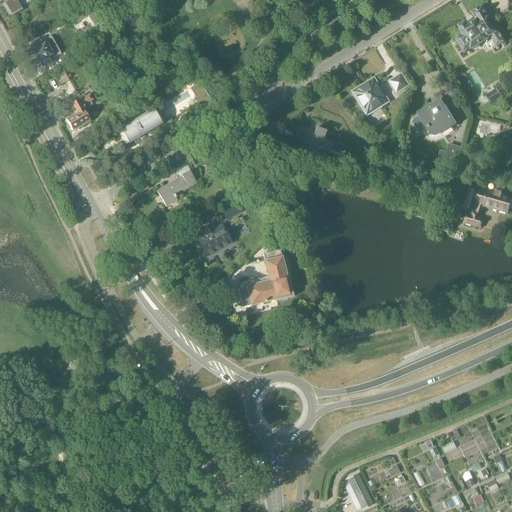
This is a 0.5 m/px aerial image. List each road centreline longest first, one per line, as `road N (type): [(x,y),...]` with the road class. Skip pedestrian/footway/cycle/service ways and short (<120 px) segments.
road 1 (secondary): [(511,321),(373,383),(310,394)]
road 2 (secondary): [(313,411),(410,388),(511,340)]
road 3 (residential): [(259,104),(435,0)]
road 4 (residential): [(89,202),(259,104)]
road 5 (tertiary): [(89,202),(0,35)]
road 6 (tertiary): [(134,280),(176,341),(252,397)]
road 7 (tertiary): [(260,384),(182,331),(134,280)]
road 8 (residential): [(359,0),(277,53),(259,104)]
road 9 (unknown): [(511,396),(393,450)]
